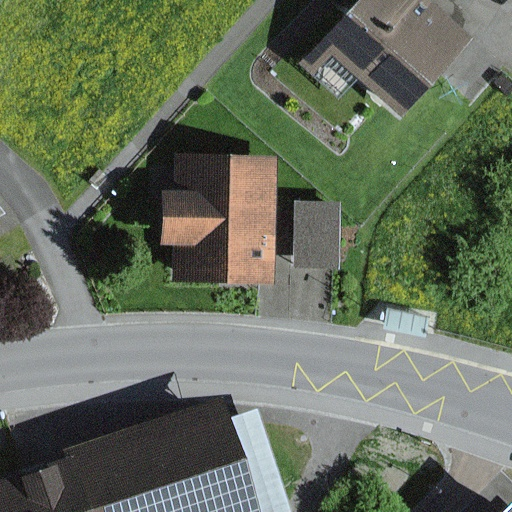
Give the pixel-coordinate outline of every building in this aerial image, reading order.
[(357,0),(299,65),(336,99),(355,78),(400,119),(473,40),(428,0),(357,0)] [(278,157),(177,155),(176,193),(162,192),(161,246),(175,246),(174,282),(275,284),(278,157)] [(340,202),(295,201),(294,269),(317,270),(339,270),(340,202)] [(430,318),(385,309),(381,330),(426,339),(430,318)] [(0,509),(0,511),(294,511),(261,411),(62,475),(59,468),(23,480),(29,500),(0,509)]
